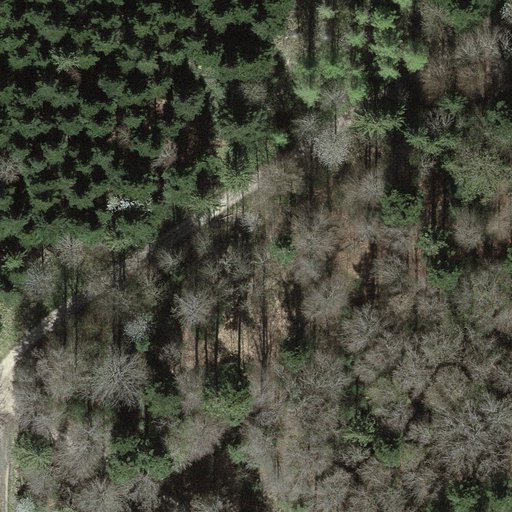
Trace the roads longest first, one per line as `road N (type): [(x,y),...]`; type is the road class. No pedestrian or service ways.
road 1 (track): [(511,14),(160,244),(0,383)]
road 2 (track): [(0,414),(81,444),(177,511)]
